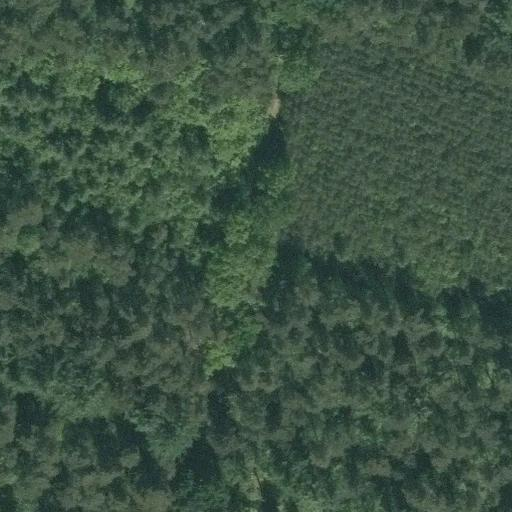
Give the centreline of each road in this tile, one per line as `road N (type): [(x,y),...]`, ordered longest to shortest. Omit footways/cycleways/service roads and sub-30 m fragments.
road 1 (track): [(188,511),(310,0)]
road 2 (track): [(0,344),(207,436)]
